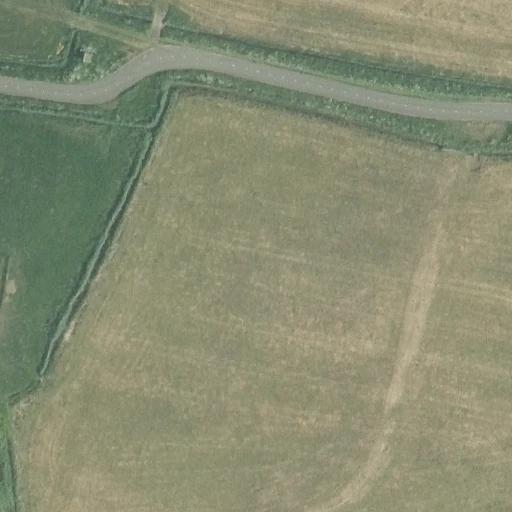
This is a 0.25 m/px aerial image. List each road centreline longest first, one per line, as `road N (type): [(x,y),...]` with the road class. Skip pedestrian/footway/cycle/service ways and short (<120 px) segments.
road 1 (track): [(300,511),(358,484),(467,117)]
road 2 (track): [(42,14),(149,44),(164,0)]
